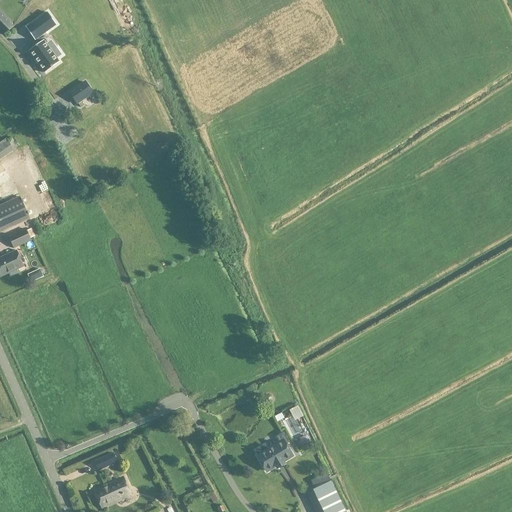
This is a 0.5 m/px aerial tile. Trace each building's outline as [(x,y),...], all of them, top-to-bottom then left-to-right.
[(0,13),(0,30),(4,35),(13,27),(0,13)] [(57,59),(62,55),(56,47),(51,51),(43,40),(43,41),(40,37),(56,25),(48,13),(26,28),(35,40),(38,44),(29,51),(45,73),(59,62),(57,59)] [(85,82),(70,92),(77,103),(92,93),(85,82)] [(0,205),(0,232),(29,219),(19,197),(0,205)] [(46,212),(40,214),(43,226),(61,221),(55,199),(43,202),(46,212)] [(9,237),(14,247),(30,240),(25,229),(9,237)] [(0,273),(1,276),(23,266),(16,251),(0,258),(0,273)] [(303,416),(298,406),(290,411),(295,420),(303,416)] [(275,417),(277,422),(285,418),(282,413),(275,417)] [(283,462),(292,456),(285,444),(289,442),(283,433),(277,437),(280,442),(268,450),(265,445),(256,451),(259,455),(257,456),(267,471),(276,465),(278,468),(284,464),(283,462)] [(116,462),(112,453),(94,461),(98,471),(116,462)] [(123,478),(114,482),(94,491),(101,508),(130,495),(123,478)] [(342,511),(329,483),(306,494),(315,511),(342,511)] [(209,496),(214,503),(218,500),(214,493),(209,496)]
